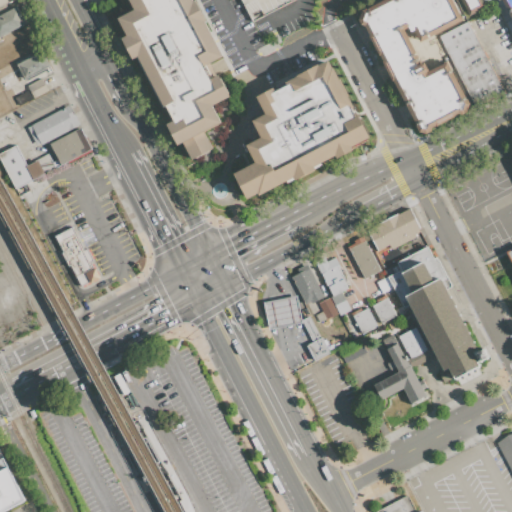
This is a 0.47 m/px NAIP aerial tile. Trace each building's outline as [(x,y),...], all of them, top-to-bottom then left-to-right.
[(201,161),(222,150),(214,135),(232,125),(225,108),(253,95),(231,76),(227,78),(219,67),(235,58),(204,0),(139,0),(144,11),(128,20),(137,37),(132,41),(143,62),(149,59),(175,108),(178,107),(185,123),(179,127),(188,149),(193,146),(201,161)] [(240,0),(290,0),(267,13),(251,21),(240,0)] [(353,15),(381,0),(452,0),(463,15),(418,40),(405,21),(397,25),(422,74),(445,59),(468,106),(417,135),(384,74),(353,15)] [(511,0),(511,33),(491,0),(511,0)] [(0,35),(25,23),(16,6),(0,14),(0,35)] [(438,34),(467,19),(503,90),(474,105),(438,34)] [(23,79),(48,66),(41,51),(15,64),(23,79)] [(249,121),(262,114),(253,95),(326,61),(369,135),(342,155),(301,175),(242,200),(231,174),(253,164),(245,146),(258,138),(249,121)] [(26,85),(32,98),(47,91),(41,78),(26,85)] [(78,125),(69,105),(26,126),(36,146),(78,125)] [(91,152),(80,128),(47,143),(51,152),(24,164),(16,145),(0,152),(0,159),(12,187),(91,152)] [(410,207),(421,228),(414,231),(416,236),(391,249),(388,245),(377,251),(366,231),(410,207)] [(53,235),(71,227),(80,249),(85,248),(91,260),(89,261),(95,272),(78,280),(53,235)] [(365,240),(381,270),(364,279),(348,249),(365,240)] [(408,306),(403,308),(384,271),(397,264),(396,261),(428,245),(434,257),(436,256),(452,285),(445,289),(476,351),(481,349),(485,358),(476,363),(478,366),(453,379),(453,377),(443,382),(437,372),(441,370),(434,355),(411,367),(425,395),(410,403),(402,388),(380,399),(372,384),(396,372),(380,340),(392,334),(394,338),(418,326),(408,306)] [(348,287),(332,296),(314,262),(324,256),(327,261),(335,257),(341,267),(338,269),(348,287)] [(290,277),(298,273),(296,269),(307,264),(324,297),(311,304),(310,302),(305,304),(290,277)] [(376,282),(386,277),(393,290),(383,295),(376,282)] [(341,292),(350,310),(339,316),(330,298),(341,292)] [(261,301),(294,294),(300,322),(267,329),(261,301)] [(371,305),(377,303),(376,300),(385,295),(396,315),(381,323),(371,305)] [(329,298),(337,314),(318,323),(314,315),(322,311),(318,303),(329,298)] [(367,307),(377,325),(361,334),(350,313),(360,307),(362,310),(367,307)] [(302,320),(308,317),(319,336),(312,339),(302,320)] [(353,326),(359,337),(351,341),(345,330),(353,326)] [(305,343),(320,337),(328,353),(312,360),(305,343)] [(366,352),(345,362),(338,348),(359,338),(366,352)] [(326,345),(337,340),(341,345),(329,351),(326,345)] [(365,352),(361,345),(343,353),(360,390),(390,377),(384,363),(382,364),(378,356),(386,352),(383,344),(365,352)] [(511,474),(495,443),(511,433),(511,474)] [(0,454),(23,500),(0,511),(0,454)] [(375,511),(406,495),(414,511),(417,511),(420,511),(375,511)]
